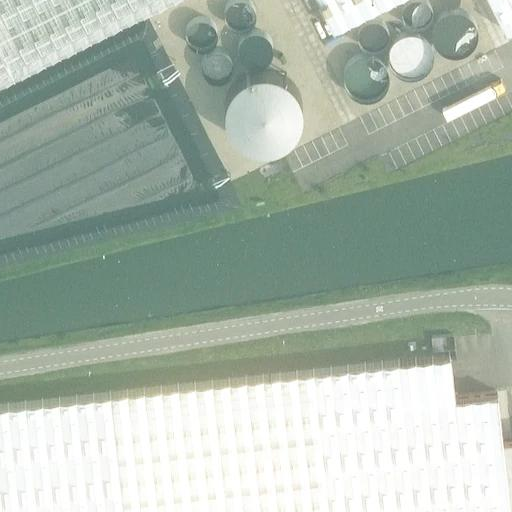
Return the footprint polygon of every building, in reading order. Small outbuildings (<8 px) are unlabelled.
[(511,0),(0,0),(0,82),(165,0),(318,0),(332,28),(388,0),(489,0),(505,31),(511,27),(511,0)] [(468,42),(476,16),(442,5),(430,41),(458,50),(461,40),(468,42)] [(405,67),(430,64),(427,32),(390,36),(392,56),(404,55),(405,67)] [(390,84),(379,51),(350,61),(361,94),(390,84)] [(243,147),(307,126),(287,63),(222,84),(243,147)] [(449,355),(400,360),(405,403),(454,397),(449,355)] [(0,511),(509,511),(501,436),(497,393),(454,397),(405,403),(400,360),(0,404),(0,511)] [(511,511),(511,434),(501,436),(509,511),(511,511)]
